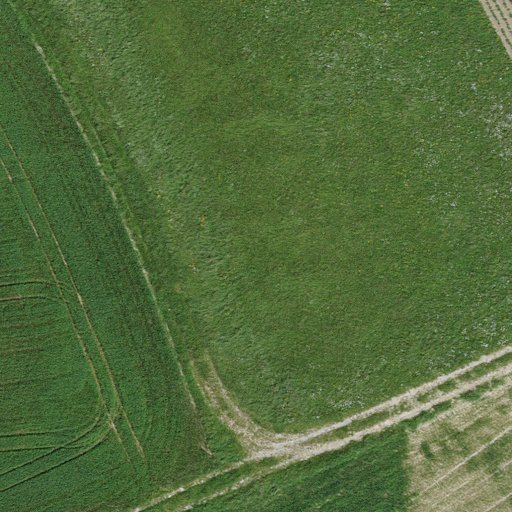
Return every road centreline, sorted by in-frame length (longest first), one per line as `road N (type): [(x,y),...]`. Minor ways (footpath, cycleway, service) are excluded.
road 1 (track): [(261,467),(106,105),(36,0)]
road 2 (track): [(511,349),(261,467)]
